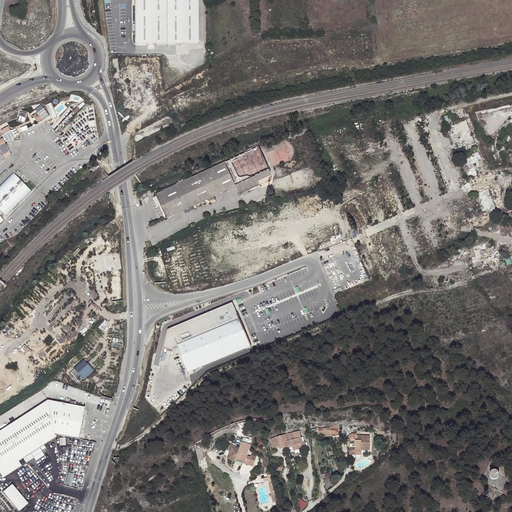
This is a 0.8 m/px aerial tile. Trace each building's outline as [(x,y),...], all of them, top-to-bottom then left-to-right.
[(135,0),(136,43),(198,43),(198,0),(135,0)] [(51,103),(45,106),(51,120),(57,117),(51,103)] [(38,125),(49,116),(40,105),(34,110),(36,113),(32,117),(38,125)] [(17,121),(23,123),(26,114),(21,112),(17,121)] [(0,132),(9,149),(13,147),(10,140),(19,135),(16,128),(11,131),(8,127),(0,131),(0,132)] [(14,174),(0,187),(0,210),(5,215),(13,208),(30,190),(14,174)] [(176,347),(238,320),(231,304),(167,331),(162,350),(171,352),(171,350),(177,348),(176,347)] [(250,348),(238,320),(176,347),(177,348),(188,373),(250,348)] [(92,370),(83,361),(70,373),(77,379),(82,375),(84,378),(92,370)] [(46,400),(0,432),(0,471),(18,459),(54,433),(79,439),(84,407),(46,400)] [(330,427),(322,428),(323,435),(323,440),(329,440),(329,436),(331,437),(330,429),(330,427)] [(285,434),(269,439),(270,444),(275,443),(275,444),(277,444),(278,446),(279,449),(292,445),(293,448),(294,450),(298,449),(297,446),(301,445),(300,442),(301,442),(298,431),(292,432),(293,439),(291,440),(289,435),(285,436),(285,434)] [(351,448),(353,455),(357,454),(357,452),(362,451),(362,448),(361,447),(365,446),(366,447),(370,446),(367,433),(354,435),(354,434),(349,435),(347,436),(349,442),(351,441),(354,441),(355,448),(351,448)] [(45,451),(40,444),(36,447),(40,454),(45,451)] [(227,459),(245,464),(243,474),(251,476),(256,455),(252,454),(251,457),(247,456),(248,451),(231,446),(227,459)] [(36,447),(24,455),(27,460),(31,458),(34,462),(42,457),(40,454),(36,447)] [(18,459),(0,471),(0,472),(4,479),(22,466),(18,459)] [(489,474),(489,476),(489,479),(491,481),(493,482),(496,482),(498,481),(499,479),(500,476),(500,474),(498,472),(496,471),(493,471),(491,472),(489,474)] [(11,485),(2,493),(18,511),(27,504),(11,485)]
